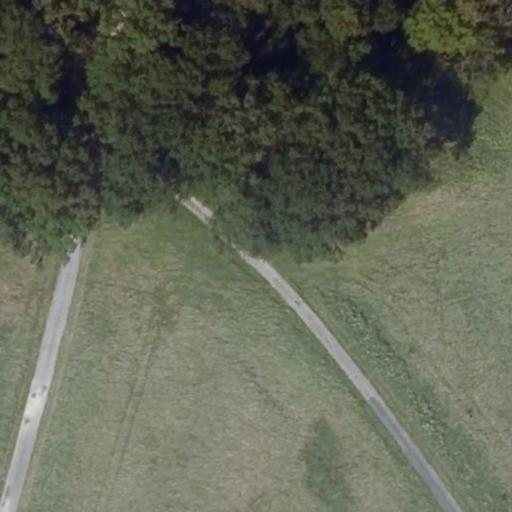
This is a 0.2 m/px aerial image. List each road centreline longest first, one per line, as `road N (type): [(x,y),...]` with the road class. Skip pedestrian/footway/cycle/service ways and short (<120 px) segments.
road 1 (unclassified): [(444,511),(285,302),(205,221),(92,136)]
road 2 (unclassified): [(0,511),(92,136)]
road 3 (unclassified): [(92,136),(121,0)]
